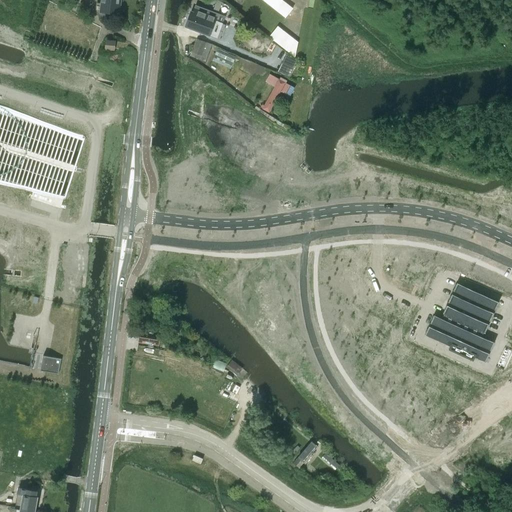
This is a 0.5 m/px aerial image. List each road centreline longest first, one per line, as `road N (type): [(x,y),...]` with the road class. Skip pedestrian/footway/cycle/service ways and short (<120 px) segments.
road 1 (motorway): [(0,166),(281,260),(511,361)]
road 2 (motorway): [(511,321),(165,178),(0,132)]
road 3 (unclassified): [(511,241),(460,219),(395,209),(251,223),(132,215)]
road 4 (tertiary): [(89,511),(115,294)]
road 5 (tertiary): [(151,0),(134,139)]
